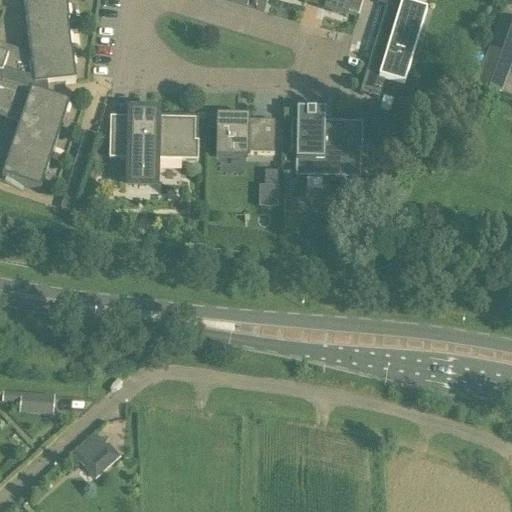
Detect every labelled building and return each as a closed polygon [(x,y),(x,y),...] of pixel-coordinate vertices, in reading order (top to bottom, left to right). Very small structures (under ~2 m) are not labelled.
[(23,0),(30,57),(20,54),(0,47),(0,113),(21,120),(1,180),(40,193),(69,106),(58,102),(56,87),(75,85),(65,0),(23,0)] [(305,0),(305,1),(319,6),(320,4),(328,7),(326,12),(345,18),(346,14),(358,18),(363,0),(305,0)] [(409,72),(426,15),(407,9),(409,0),(378,0),(376,6),(386,9),(378,34),(382,35),(372,69),(368,68),(360,96),(378,102),(389,66),(409,72)] [(511,21),(501,17),(495,34),(511,40),(511,21)] [(482,69),(475,86),(501,96),(507,79),(482,69)] [(324,129),(325,115),(297,114),(296,128),(292,128),(292,125),(292,124),(291,124),(290,153),(291,153),(295,153),(295,181),(307,181),(307,174),(355,175),(355,154),(362,154),(362,126),(344,126),(345,126),(345,129),(324,129)] [(156,121),(156,116),(130,115),(130,121),(110,120),(109,162),(129,162),(129,178),(155,179),(155,163),(198,164),(198,144),(195,144),(195,122),(156,121)] [(274,157),(275,124),(249,124),(249,120),(216,120),(215,162),(248,163),(248,156),(274,157)] [(72,213),(96,137),(85,134),(61,210),(72,213)] [(54,419),(55,399),(20,396),(20,407),(19,417),(54,419)] [(85,465),(82,467),(95,482),(112,468),(98,453),(85,465)]
